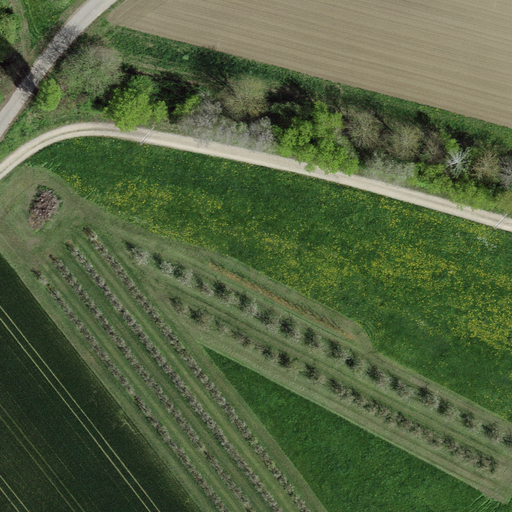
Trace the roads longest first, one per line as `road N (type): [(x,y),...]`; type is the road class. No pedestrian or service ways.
road 1 (track): [(0,175),(44,145),(103,129),(265,160),(511,228)]
road 2 (track): [(0,134),(111,0)]
